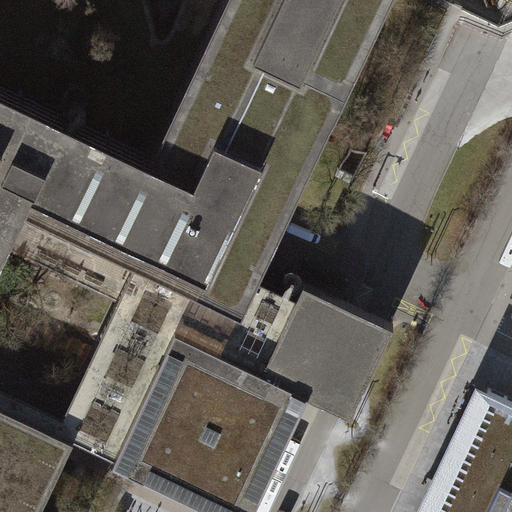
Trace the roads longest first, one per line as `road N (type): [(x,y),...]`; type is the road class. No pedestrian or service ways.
road 1 (unclassified): [(508,2),(273,511)]
road 2 (unclassified): [(361,511),(511,191)]
